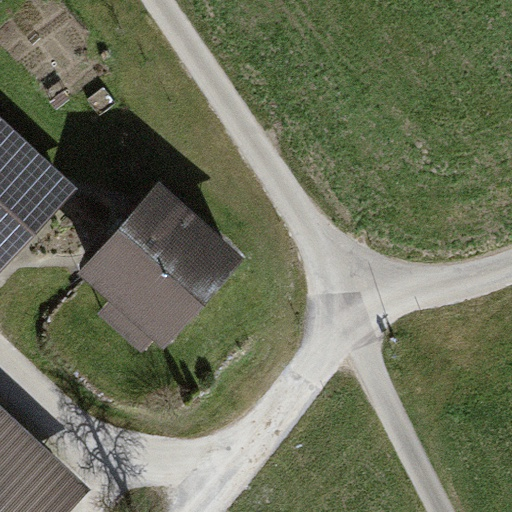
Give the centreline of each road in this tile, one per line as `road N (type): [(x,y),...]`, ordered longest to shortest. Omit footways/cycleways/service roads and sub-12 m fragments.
road 1 (residential): [(157,0),(366,317)]
road 2 (track): [(353,327),(191,511)]
road 3 (track): [(441,511),(353,327)]
road 4 (track): [(366,317),(511,264)]
